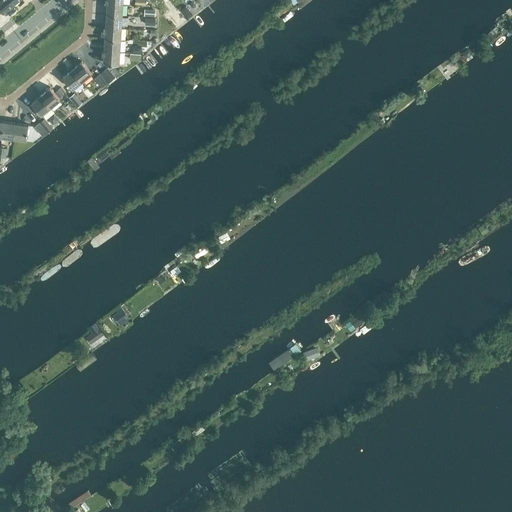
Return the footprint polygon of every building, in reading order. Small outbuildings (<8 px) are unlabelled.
[(0,0),(0,7),(4,12),(13,4),(9,0),(0,0)] [(123,3),(108,2),(107,14),(122,15),(123,3)] [(156,8),(145,8),(145,16),(156,16),(156,8)] [(122,15),(107,14),(106,26),(122,27),(122,15)] [(122,27),(106,26),(105,38),(121,39),(122,27)] [(492,30),(487,35),(490,39),(495,35),(492,30)] [(483,36),(477,41),(480,45),(486,40),(483,36)] [(121,39),(105,38),(105,50),(120,51),(121,39)] [(467,49),(463,52),(468,60),(473,57),(467,49)] [(120,51),(105,50),(104,62),(119,63),(120,51)] [(72,69),(82,81),(92,73),(82,61),(72,69)] [(108,84),(114,79),(105,68),(100,73),(107,82),(108,84)] [(82,81),(72,69),(63,76),(73,88),(82,81)] [(95,77),(103,86),(107,82),(100,73),(95,77)] [(40,95),(50,107),(60,99),(50,87),(40,95)] [(83,103),(75,93),(69,97),(78,107),(83,103)] [(50,107),(40,95),(31,102),(41,114),(50,107)] [(54,128),(45,118),(40,122),(49,132),(54,128)] [(4,121),(2,136),(14,138),(16,122),(4,121)] [(16,122),(14,138),(26,139),(28,124),(16,122)] [(39,122),(35,126),(39,131),(43,127),(39,122)] [(103,150),(97,155),(101,160),(107,155),(103,150)] [(484,224),(479,227),(483,233),(488,230),(484,224)] [(227,233),(219,237),(222,242),(230,238),(227,233)] [(118,312),(113,315),(121,325),(129,318),(121,307),(117,310),(118,312)] [(363,312),(350,321),(355,328),(364,321),(363,319),(366,316),(363,312)] [(95,324),(90,328),(98,338),(103,334),(95,324)] [(315,349),(303,353),(306,360),(317,356),(315,349)]
